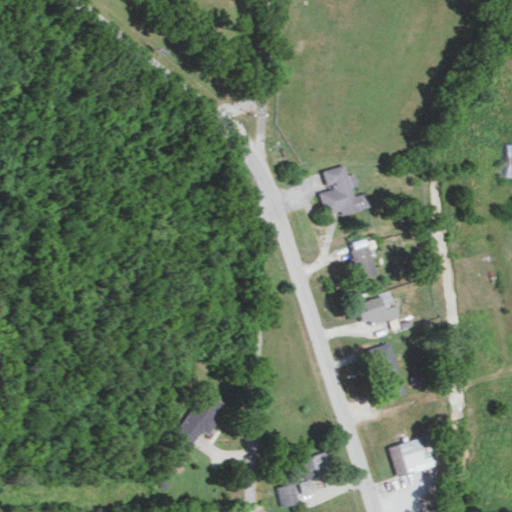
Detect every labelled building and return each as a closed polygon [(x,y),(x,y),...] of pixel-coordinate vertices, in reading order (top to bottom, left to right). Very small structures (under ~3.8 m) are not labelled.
[(502,175),(511,175),(511,141),(502,142),(502,175)] [(319,167),(324,187),(316,189),(321,211),(337,208),(338,212),(365,205),(362,190),(350,193),(348,184),(354,183),(351,171),(343,172),(341,162),(319,167)] [(371,273),(363,236),(347,239),(354,276),(371,273)] [(394,312),(386,289),(358,298),(361,308),(355,309),(359,323),(394,312)] [(402,391),(385,339),(364,346),(380,398),(402,391)] [(222,400),(202,388),(173,433),(190,444),(200,428),(206,432),(217,416),(213,414),(222,400)] [(434,462),(426,432),(384,444),(392,474),(434,462)] [(312,489),(309,476),(296,479),(299,492),(312,489)] [(276,484),(279,504),(296,501),(292,481),(276,484)]
